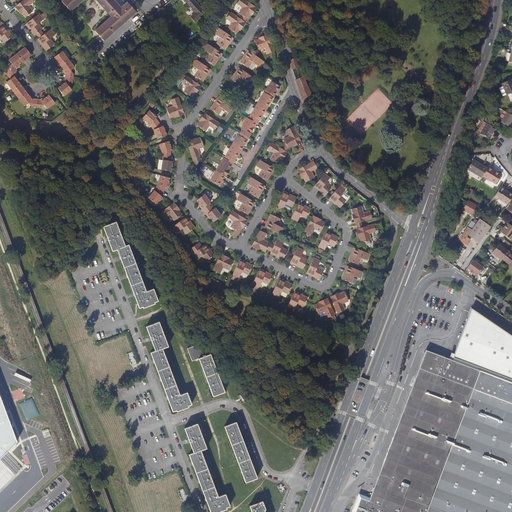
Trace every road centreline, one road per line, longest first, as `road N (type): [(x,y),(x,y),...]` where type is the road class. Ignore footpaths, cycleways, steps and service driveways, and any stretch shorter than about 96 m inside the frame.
road 1 (primary): [(429,190),(312,511)]
road 2 (primary): [(316,511),(423,238)]
road 3 (residential): [(235,250),(209,234),(185,202),(176,135),(264,13)]
road 4 (residential): [(281,177),(347,228),(326,287),(235,250)]
road 5 (residential): [(103,257),(166,423)]
road 6 (residential): [(297,480),(261,467),(235,407),(215,405),(166,423)]
road 7 (primary): [(438,175),(491,15)]
road 8 (primary): [(412,229),(354,383)]
road 9 (residential): [(341,370),(396,217)]
road 10 (primary): [(369,390),(423,238)]
road 11 (residential): [(264,13),(316,152)]
road 12 (unclassified): [(449,273),(432,275),(417,292),(386,395)]
